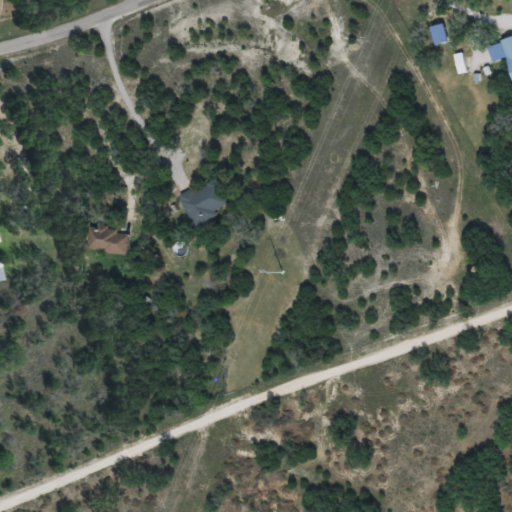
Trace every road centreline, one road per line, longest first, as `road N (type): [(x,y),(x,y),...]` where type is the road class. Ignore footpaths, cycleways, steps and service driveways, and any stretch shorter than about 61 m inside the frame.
road 1 (residential): [(0,478),(511,301)]
road 2 (residential): [(0,45),(138,0)]
